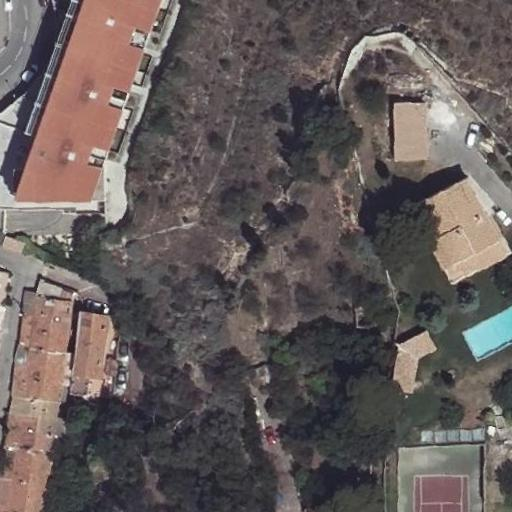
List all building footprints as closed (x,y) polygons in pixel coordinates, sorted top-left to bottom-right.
[(86,0),(74,0),(32,135),(43,138),(86,0)] [(86,0),(43,138),(33,170),(40,170),(39,201),(112,205),(114,164),(164,0),(86,0)] [(394,103),(395,155),(414,160),(427,160),(426,103),(394,103)] [(25,200),(27,169),(28,145),(32,132),(0,121),(0,209),(25,211),(25,200)] [(33,170),(27,169),(25,200),(39,201),(40,170),(33,170)] [(453,265),(498,241),(500,240),(467,178),(410,208),(443,270),(453,265)] [(507,256),(498,241),(453,265),(456,269),(463,272),(468,272),(471,271),(473,270),(475,269),(476,267),(479,272),(507,256)] [(8,273),(0,271),(0,306),(3,307),(8,273)] [(39,287),(38,289),(37,293),(37,297),(54,298),(55,291),(48,288),(39,287)] [(27,297),(25,308),(35,310),(36,299),(27,297)] [(35,310),(34,314),(69,319),(72,301),(54,298),(37,297),(36,299),(35,310)] [(24,313),(21,340),(30,341),(34,314),(24,313)] [(72,369),(72,372),(88,375),(99,376),(107,317),(80,313),(75,353),(72,369)] [(30,341),(30,347),(65,352),(69,319),(34,314),(30,341)] [(381,345),(384,325),(365,322),(362,342),(381,345)] [(436,350),(427,331),(399,345),(392,390),(414,393),(418,360),(436,350)] [(20,345),(18,357),(28,358),(30,347),(20,345)] [(28,358),(27,363),(62,368),(65,352),(30,347),(28,358)] [(75,353),(65,352),(62,368),(72,369),(75,353)] [(250,371),(255,391),(274,386),(272,376),(273,376),(271,365),(268,367),(265,355),(256,357),(259,368),(250,371)] [(18,362),(13,394),(23,396),(27,363),(18,362)] [(27,363),(23,396),(58,401),(60,386),(62,368),(27,363)] [(72,369),(62,368),(60,386),(70,387),(72,372),(72,369)] [(70,387),(69,392),(85,394),(88,375),(72,372),(70,387)] [(13,394),(11,413),(20,414),(23,396),(13,394)] [(23,396),(20,414),(55,419),(58,401),(23,396)] [(11,413),(7,437),(17,439),(20,414),(11,413)] [(17,439),(16,446),(51,451),(55,419),(20,414),(17,439)] [(65,420),(55,419),(51,451),(61,453),(65,420)] [(7,437),(6,445),(16,446),(17,439),(7,437)] [(6,445),(2,471),(12,472),(16,446),(6,445)] [(12,472),(11,478),(46,483),(51,451),(16,446),(12,472)] [(61,453),(51,451),(46,483),(56,484),(61,453)] [(1,477),(0,483),(0,503),(7,505),(11,478),(1,477)] [(7,505),(6,511),(42,511),(46,483),(11,478),(7,505)] [(52,511),(56,484),(46,483),(42,511),(52,511)] [(327,498),(326,492),(316,493),(318,507),(330,505),(327,498)] [(373,511),(373,500),(355,502),(355,511),(373,511)]
